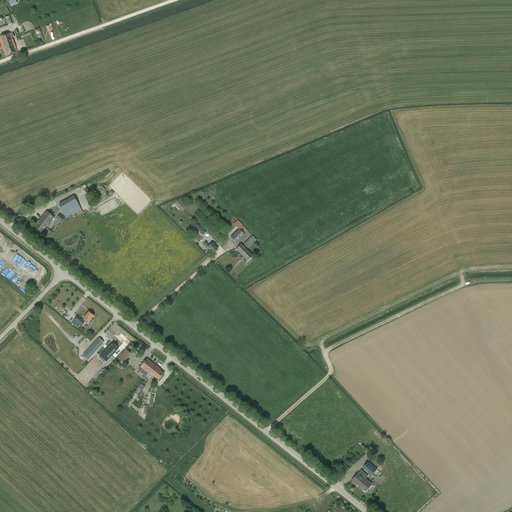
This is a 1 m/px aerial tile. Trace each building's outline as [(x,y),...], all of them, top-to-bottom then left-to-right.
[(0,36),(0,41),(1,45),(6,56),(17,52),(10,33),(0,36)] [(67,203),(60,207),(66,218),(81,209),(73,196),(66,201),(67,203)] [(36,222),(38,223),(34,228),(41,233),(47,226),(48,226),(54,218),(46,211),(40,219),(41,220),(40,221),(38,219),(36,222)] [(236,244),(245,236),(249,232),(238,220),(234,224),(239,230),(230,238),(236,244)] [(199,225),(196,228),(199,231),(203,235),(206,232),(199,225)] [(244,244),(249,249),(258,240),(253,235),(244,244)] [(207,249),(208,248),(213,254),(218,249),(212,243),(209,246),(206,242),(203,245),(207,249)] [(236,250),(247,261),(253,256),(241,244),(236,250)] [(82,326),(86,320),(90,323),(93,321),(93,320),(91,319),(94,316),(89,312),(82,320),(77,316),(74,320),(82,326)] [(86,352),(90,357),(100,346),(95,342),(86,352)] [(106,350),(111,356),(115,352),(114,351),(117,348),(112,343),(106,350)] [(99,356),(100,356),(102,358),(101,359),(104,362),(105,361),(108,358),(109,358),(111,356),(106,350),(105,350),(99,356)] [(126,359),(131,354),(126,350),(121,355),(126,359)] [(164,374),(158,369),(158,368),(147,359),(140,367),(152,376),(153,375),(159,380),(164,374)] [(99,378),(105,371),(102,368),(96,375),(99,378)] [(133,403),(137,408),(142,405),(139,399),(133,403)] [(371,475),(377,469),(367,462),(362,468),(371,475)] [(361,470),(358,473),(351,480),(365,492),(372,484),(365,479),(368,476),(361,470)]
